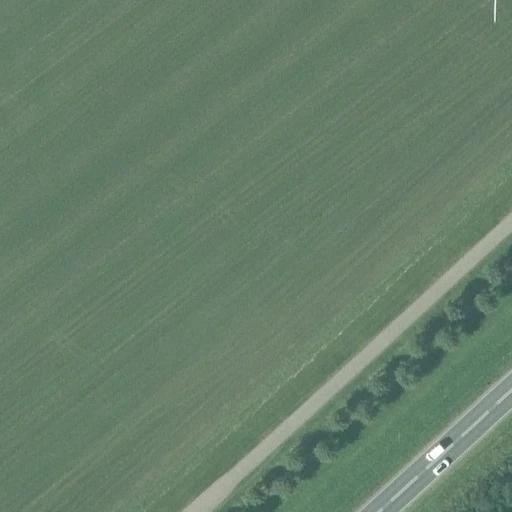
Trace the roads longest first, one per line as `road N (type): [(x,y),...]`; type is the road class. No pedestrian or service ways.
road 1 (unclassified): [(196,511),(511,222)]
road 2 (trunk): [(376,511),(511,388)]
